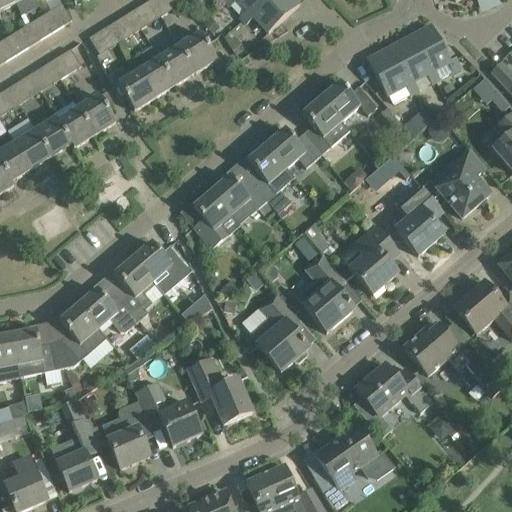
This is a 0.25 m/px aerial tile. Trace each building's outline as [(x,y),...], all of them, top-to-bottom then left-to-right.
[(0,0),(0,13),(16,6),(12,0),(0,0)] [(35,0),(12,0),(16,6),(21,18),(40,9),(35,0)] [(178,0),(154,0),(152,2),(162,19),(182,6),(178,0)] [(247,26),(254,20),(252,18),(271,0),(235,0),(237,2),(246,12),(240,18),(247,26)] [(271,0),(252,18),(254,20),(269,36),(300,8),(292,0),(271,0)] [(152,2),(132,14),(142,31),(162,19),(152,2)] [(51,13),(42,18),(53,35),(64,28),(72,23),(62,6),(51,13)] [(142,31),(132,14),(111,27),(121,44),(142,31)] [(53,35),(42,18),(24,29),(35,46),(53,35)] [(121,44),(111,27),(89,41),(99,57),(121,44)] [(432,28),(410,39),(434,84),(440,81),(452,75),(461,71),(456,62),(451,64),(446,55),(432,28)] [(24,29),(18,33),(28,50),(35,46),(24,29)] [(200,36),(180,49),(196,75),(217,63),(200,36)] [(410,39),(389,51),(413,96),(418,93),(414,85),(427,78),(431,86),(434,84),(410,39)] [(17,57),(7,40),(0,44),(0,67),(6,64),(17,57)] [(148,68),(139,74),(155,101),(176,88),(160,61),(152,49),(141,56),(148,68)] [(196,75),(180,49),(171,54),(160,61),(176,88),(196,75)] [(413,96),(389,51),(367,62),(387,99),(389,98),(393,106),(410,97),(413,96)] [(56,62),(50,65),(60,82),(66,79),(81,69),(71,52),(56,62)] [(44,69),(29,78),(40,95),(54,86),(60,82),(50,65),(44,69)] [(511,96),(511,74),(502,65),(491,76),(511,97),(511,96)] [(155,101),(139,74),(130,80),(123,70),(108,79),(121,105),(127,102),(134,114),(155,101)] [(15,87),(9,91),(19,108),(25,104),(40,95),(29,78),(15,87)] [(484,80),(472,90),(476,94),(481,90),(491,102),(502,114),(509,108),(487,84),(484,80)] [(342,124),(360,109),(368,118),(376,110),(359,90),(350,97),(340,85),(321,101),(342,124)] [(3,94),(0,96),(0,119),(13,111),(19,108),(9,91),(3,94)] [(99,99),(79,111),(95,138),(116,125),(99,99)] [(313,129),(304,136),(322,157),(350,133),(342,124),(321,101),(303,117),(313,129)] [(79,111),(58,124),(71,147),(74,151),(95,138),(79,111)] [(396,138),(404,131),(388,112),(379,119),(396,138)] [(421,112),(405,129),(414,138),(430,120),(421,112)] [(511,118),(500,128),(496,132),(505,142),(493,152),(511,173),(511,118)] [(55,120),(35,133),(51,160),(71,147),(58,124),(55,120)] [(322,157),(304,136),(295,144),(285,132),(267,148),(295,180),(288,171),(299,162),(306,171),(313,165),(322,157)] [(35,133),(15,145),(32,172),(51,160),(35,133)] [(0,154),(0,167),(11,185),(32,172),(15,145),(0,154)] [(280,192),(295,180),(267,148),(248,164),(258,176),(249,183),(267,204),(273,211),(273,210),(278,216),(291,206),(280,192)] [(430,183),(422,190),(439,210),(447,203),(462,221),(489,199),(474,181),(486,171),(469,151),(450,167),(458,176),(438,193),(430,183)] [(0,167),(0,197),(14,189),(11,185),(0,167)] [(344,182),(352,192),(368,178),(360,169),(344,182)] [(230,179),(212,195),(230,216),(242,206),(251,217),(259,211),(267,204),(249,183),(241,191),(230,179)] [(439,210),(422,190),(398,211),(408,222),(395,232),(418,259),(443,237),(428,220),(439,210)] [(240,227),(212,195),(193,211),(203,223),(194,231),(211,251),(221,243),(223,244),(240,229),(239,228),(240,227)] [(314,226),(304,235),(310,242),(313,245),(321,238),(318,235),(320,234),(314,226)] [(388,266),(399,256),(376,229),(353,249),(354,250),(341,261),(372,297),(396,276),(388,266)] [(152,246),(134,261),(154,285),(162,294),(189,271),(171,250),(162,257),(152,246)] [(295,299),(313,321),(326,336),(353,313),(336,293),(346,284),(323,257),(304,273),(313,284),(295,299)] [(511,260),(502,269),(511,280),(511,260)] [(124,289),(116,296),(139,324),(149,315),(146,312),(153,306),(143,294),(154,285),(134,261),(114,278),(124,289)] [(234,281),(240,288),(247,282),(241,275),(234,281)] [(453,310),(466,325),(476,337),(495,321),(511,340),(511,297),(509,295),(499,304),(483,285),(453,310)] [(97,292),(79,308),(107,340),(99,331),(110,322),(121,334),(126,335),(139,324),(116,296),(107,304),(97,292)] [(251,318),(242,326),(251,336),(249,338),(281,375),(293,364),(295,366),(298,366),(307,359),(308,355),(306,353),(308,352),(291,332),(300,324),(295,317),(289,310),(276,296),(258,312),(251,318)] [(205,298),(192,310),(200,320),(212,312),(205,298)] [(236,306),(225,304),(224,314),(235,316),(236,306)] [(289,310),(295,317),(301,312),(295,305),(289,310)] [(61,343),(55,345),(65,371),(75,368),(79,364),(88,356),(107,340),(79,308),(67,318),(64,314),(56,321),(61,327),(62,326),(70,336),(61,343)] [(405,351),(418,367),(428,379),(449,361),(459,373),(469,365),(435,325),(405,351)] [(27,335),(12,338),(17,363),(18,369),(19,369),(21,380),(44,375),(44,376),(56,374),(56,373),(65,371),(55,345),(51,346),(40,348),(37,336),(38,336),(36,328),(26,330),(27,335)] [(0,384),(6,384),(3,366),(17,363),(12,338),(0,340),(0,384)] [(249,343),(242,348),(249,356),(255,351),(249,343)] [(137,381),(139,370),(144,367),(139,361),(125,371),(130,384),(131,384),(137,381)] [(211,400),(215,410),(223,429),(252,416),(238,383),(224,389),(213,363),(187,374),(200,405),(211,400)] [(486,366),(473,376),(493,400),(505,389),(486,366)] [(385,368),(356,393),(369,408),(379,420),(370,427),(383,442),(393,434),(380,419),(405,398),(412,405),(421,416),(435,405),(425,394),(419,387),(406,372),(396,381),(385,368)] [(71,371),(66,373),(69,381),(74,379),(71,371)] [(170,412),(159,386),(136,396),(139,404),(145,419),(156,414),(173,451),(201,438),(187,405),(170,412)] [(34,398),(25,399),(28,414),(41,412),(39,401),(34,398)] [(23,403),(8,408),(13,422),(28,417),(23,403)] [(154,440),(145,419),(139,404),(120,412),(118,416),(120,421),(102,429),(120,473),(150,460),(143,444),(154,440)] [(78,440),(65,446),(51,452),(69,495),(97,483),(85,455),(98,450),(86,421),(72,427),(78,440)] [(357,431),(316,460),(325,473),(314,481),(332,511),(336,511),(348,503),(340,492),(355,482),(351,477),(361,471),(368,481),(377,483),(396,470),(381,453),(375,457),(357,431)] [(13,466),(19,482),(5,488),(15,511),(28,511),(47,504),(28,460),(13,466)] [(247,486),(258,511),(302,511),(298,503),(299,502),(284,469),(247,486)] [(189,511),(233,511),(226,495),(189,511)]
